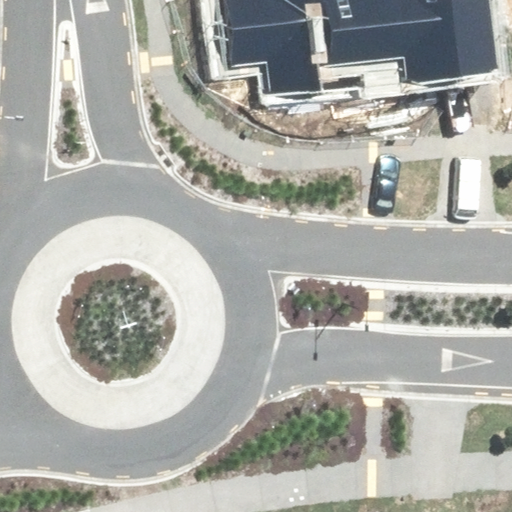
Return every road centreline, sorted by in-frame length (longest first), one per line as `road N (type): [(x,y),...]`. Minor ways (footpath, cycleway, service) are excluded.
road 1 (tertiary): [(215,243),(511,254)]
road 2 (tertiary): [(511,361),(314,354),(236,369)]
road 3 (residential): [(24,235),(32,0)]
road 4 (tertiary): [(236,369),(215,406),(183,433),(144,449),(102,452),(61,440)]
road 5 (residential): [(94,0),(133,198)]
road 6 (tertiary): [(215,243),(237,282),(244,326),(236,369)]
